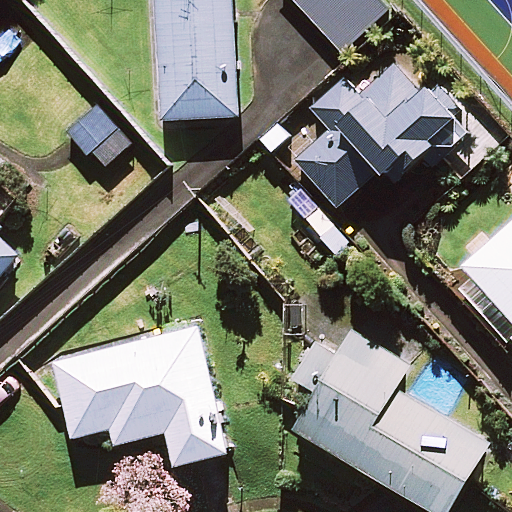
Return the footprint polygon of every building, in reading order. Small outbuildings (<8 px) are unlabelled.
[(152,0),(158,121),(240,117),(234,0),(152,0)] [(393,14),(380,0),(295,0),(347,56),(393,14)] [(474,132),(463,119),(448,101),(409,56),(360,98),(346,81),(312,110),(332,133),(299,161),(338,206),(381,169),(391,181),(432,146),(455,148),(474,132)] [(134,141),(99,104),(71,131),(106,168),(134,141)] [(307,222),(313,217),(292,192),(242,234),(263,259),(307,222)] [(313,217),(307,222),(338,260),(355,246),(324,208),(313,217)] [(0,290),(27,261),(0,236),(0,223),(7,216),(0,209),(0,290)] [(511,226),(473,261),(446,284),(506,352),(511,346),(511,226)] [(229,452),(200,328),(56,363),(73,437),(113,428),(117,444),(167,432),(175,465),(229,452)] [(411,364),(352,328),(337,354),(318,343),(298,376),(320,389),(295,430),(433,511),(447,511),(489,443),(397,389),(411,364)]
